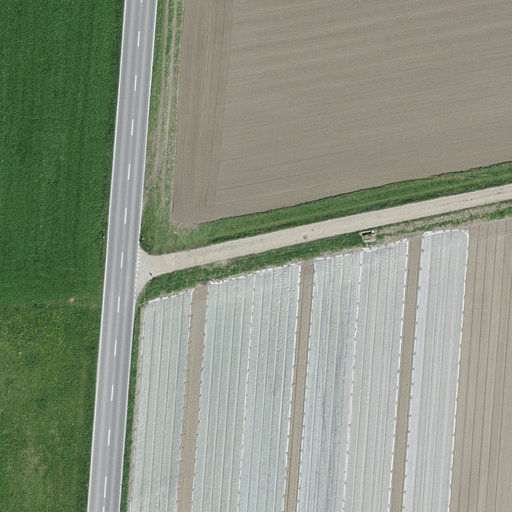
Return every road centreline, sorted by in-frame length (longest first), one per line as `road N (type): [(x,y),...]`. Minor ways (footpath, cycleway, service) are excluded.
road 1 (tertiary): [(103,511),(141,0)]
road 2 (track): [(121,272),(511,193)]
